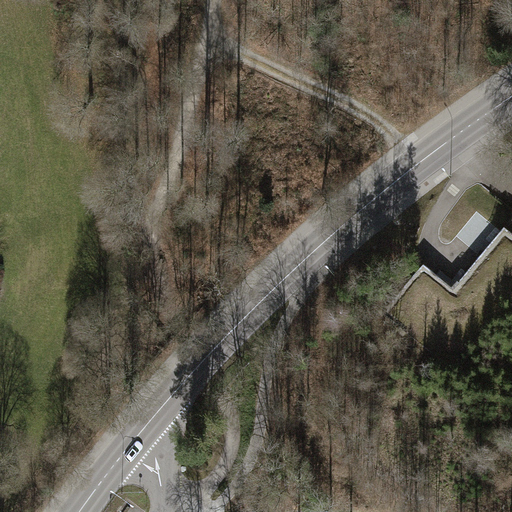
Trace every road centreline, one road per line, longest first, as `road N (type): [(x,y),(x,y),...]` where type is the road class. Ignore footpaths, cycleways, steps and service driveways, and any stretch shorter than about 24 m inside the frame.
road 1 (secondary): [(511,99),(433,153),(298,266),(173,396),(81,511)]
road 2 (track): [(215,0),(155,269),(167,308),(232,411),(232,452),(205,489)]
road 3 (track): [(206,39),(266,62),(433,153)]
